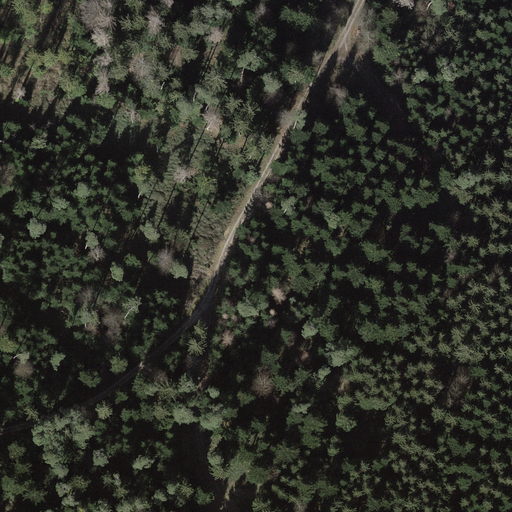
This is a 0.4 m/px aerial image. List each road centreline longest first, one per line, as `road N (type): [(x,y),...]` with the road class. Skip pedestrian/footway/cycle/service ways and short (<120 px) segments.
road 1 (track): [(365,0),(223,260),(211,301),(197,432),(230,511)]
road 2 (track): [(342,44),(511,291)]
road 3 (track): [(0,434),(91,406),(211,301)]
